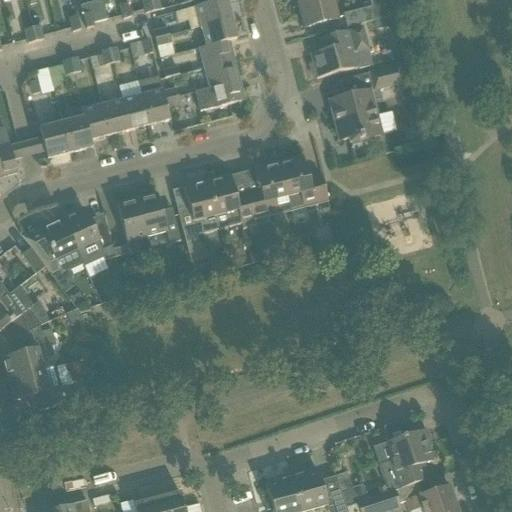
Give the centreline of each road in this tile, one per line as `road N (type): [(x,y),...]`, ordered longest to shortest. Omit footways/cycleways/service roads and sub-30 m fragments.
road 1 (residential): [(36,191),(249,143),(284,93),(259,0)]
road 2 (residential): [(491,511),(457,416),(423,395),(218,469)]
road 3 (residential): [(6,68),(146,27)]
road 4 (residential): [(36,191),(6,68)]
